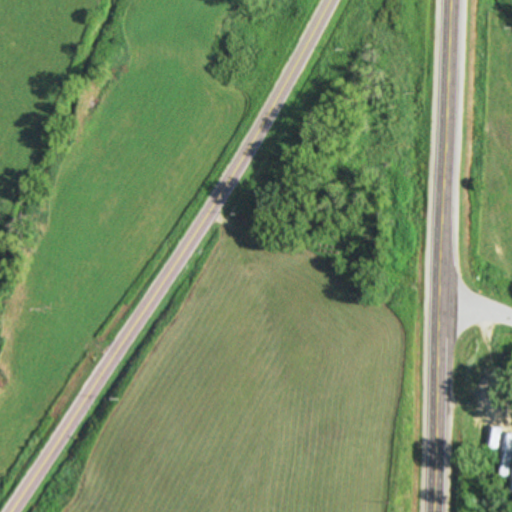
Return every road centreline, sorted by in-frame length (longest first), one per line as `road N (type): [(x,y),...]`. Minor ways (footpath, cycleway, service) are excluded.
road 1 (secondary): [(11,511),(207,211),(322,0)]
road 2 (primary): [(427,511),(448,0)]
road 3 (track): [(435,295),(339,250),(246,238),(207,211)]
